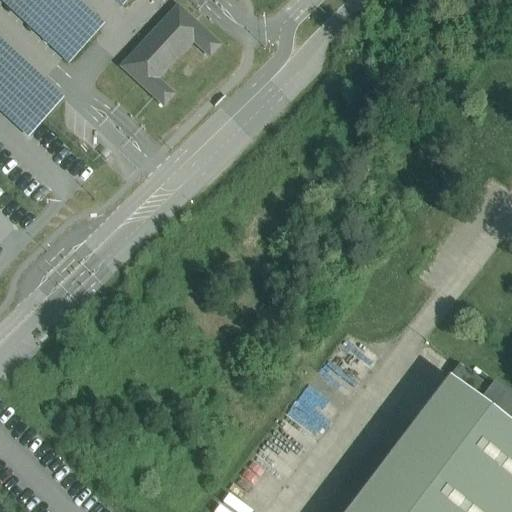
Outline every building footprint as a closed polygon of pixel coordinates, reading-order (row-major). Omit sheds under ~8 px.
[(0,0),(0,4),(68,67),(104,28),(74,0),(0,0)] [(111,0),(122,10),(131,0),(111,0)] [(177,10),(121,70),(154,100),(163,109),(173,98),(156,82),(192,43),(209,58),(218,48),(193,25),(177,10)] [(0,112),(29,140),(65,102),(0,41),(0,112)] [(484,388),(454,365),(452,368),(456,371),(449,380),(476,400),(484,388)] [(478,409),(448,386),(416,429),(413,427),(412,430),(414,432),(394,458),(379,446),(345,492),(340,488),(335,493),(340,497),(329,511),(511,511),(511,402),(493,388),(478,409)]
